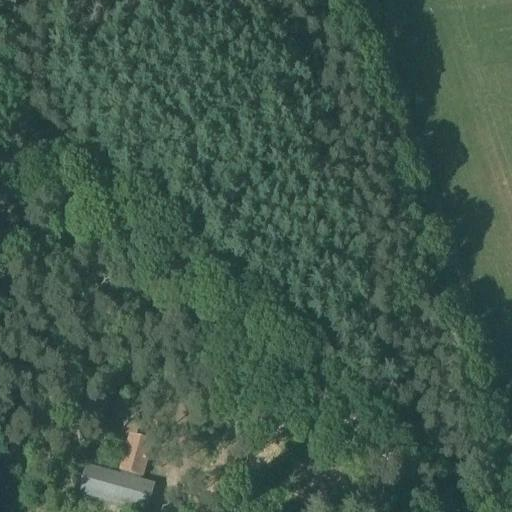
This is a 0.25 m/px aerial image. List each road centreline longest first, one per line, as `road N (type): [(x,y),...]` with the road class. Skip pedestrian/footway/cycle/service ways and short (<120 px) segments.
road 1 (track): [(443,511),(192,277),(0,124)]
road 2 (track): [(365,0),(511,453)]
